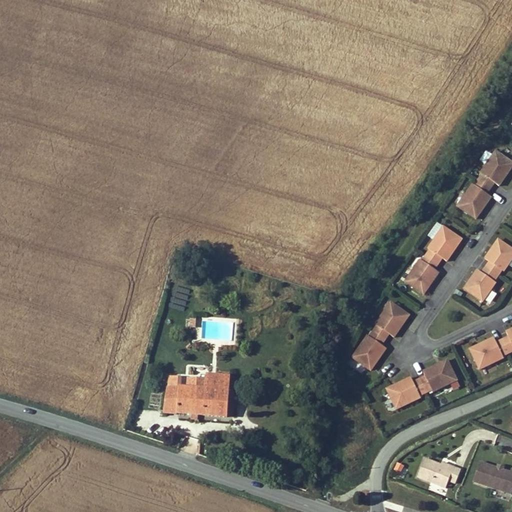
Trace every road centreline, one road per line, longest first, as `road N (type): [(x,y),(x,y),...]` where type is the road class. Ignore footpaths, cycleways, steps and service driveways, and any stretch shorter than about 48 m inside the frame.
road 1 (tertiary): [(0,405),(332,511)]
road 2 (residential): [(511,309),(442,342),(431,344),(421,331),(511,198)]
road 3 (residential): [(379,511),(375,476),(399,440),(511,388)]
